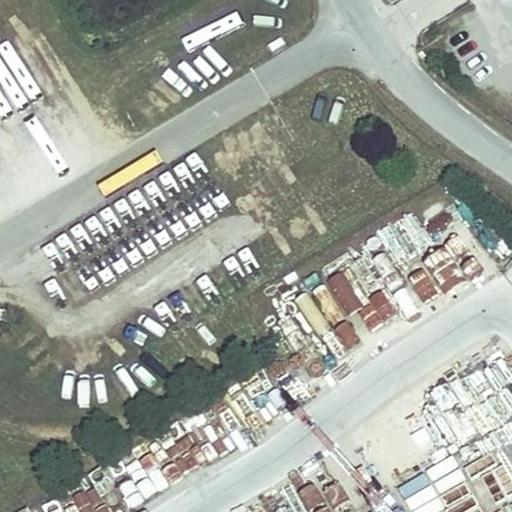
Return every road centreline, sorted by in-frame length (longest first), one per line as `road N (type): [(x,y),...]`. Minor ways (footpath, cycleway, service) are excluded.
road 1 (unknown): [(186,511),(467,315),(492,306),(511,311)]
road 2 (unclassified): [(511,163),(426,97),(352,0)]
